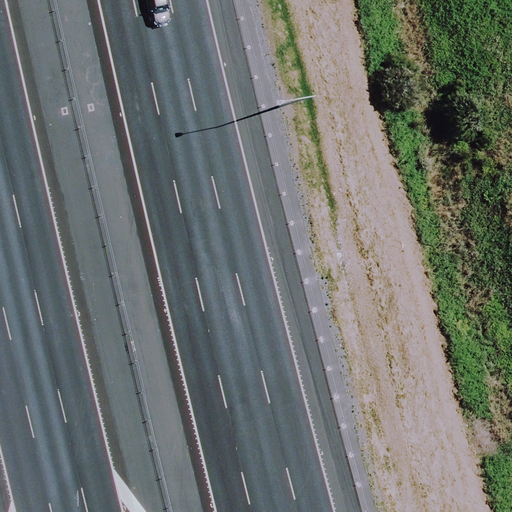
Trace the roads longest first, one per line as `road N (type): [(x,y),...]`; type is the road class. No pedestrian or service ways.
road 1 (motorway): [(137,0),(254,511)]
road 2 (motorway): [(89,511),(0,128)]
